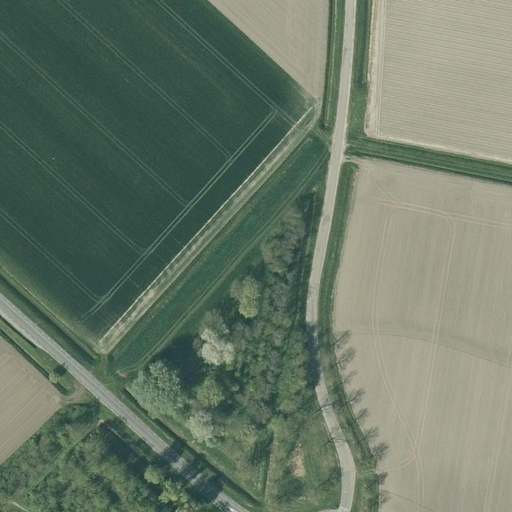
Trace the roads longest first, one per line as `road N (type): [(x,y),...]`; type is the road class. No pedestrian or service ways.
road 1 (tertiary): [(343,511),(348,473),(317,376),(311,315),(350,0)]
road 2 (primary): [(220,502),(0,301)]
